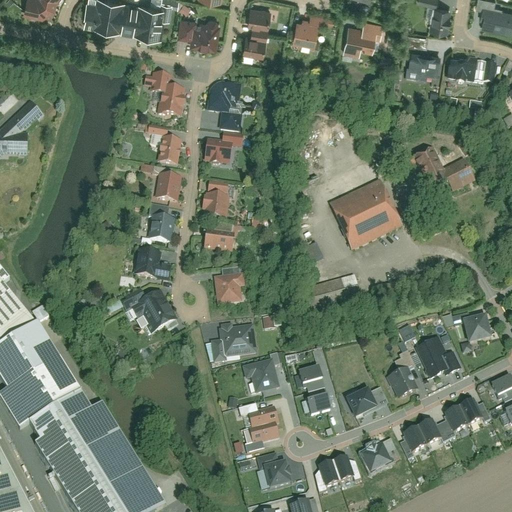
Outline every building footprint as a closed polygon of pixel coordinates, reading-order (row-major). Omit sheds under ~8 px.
[(25,0),(22,15),(42,19),(54,11),(56,0),(25,0)] [(82,27),(161,40),(164,20),(170,21),(172,5),(161,3),(160,7),(114,0),(95,0),(95,3),(86,2),(82,27)] [(485,6),(494,8),(495,0),(493,0),(476,0),(475,8),(484,10),(485,6)] [(179,11),(186,14),(189,7),(182,4),(179,11)] [(252,27),(267,30),(271,10),(249,6),(246,26),(252,27)] [(480,29),(510,35),(511,26),(511,11),(494,8),(485,6),(484,10),(480,29)] [(429,30),(447,33),(451,9),(433,7),(429,30)] [(176,38),(190,40),(193,21),(179,19),(176,38)] [(348,26),(343,50),(372,55),(375,37),(380,38),(383,23),(364,19),(362,29),(348,26)] [(296,20),(291,42),(313,46),(317,23),(296,20)] [(189,48),(215,52),(220,26),(193,21),(190,40),(189,48)] [(279,23),(277,32),(286,33),(287,25),(279,23)] [(252,27),(250,37),(265,40),(267,30),(252,27)] [(403,44),(426,48),(428,37),(404,33),(403,44)] [(241,54),(262,58),(265,40),(250,37),(244,36),(241,54)] [(435,80),(439,55),(411,51),(407,76),(435,80)] [(476,62),(477,60),(450,56),(446,80),(454,81),(454,83),(463,85),(464,83),(473,84),(473,83),(476,62)] [(476,62),(473,83),(483,84),(484,82),(487,64),(476,62)] [(496,65),(487,64),(484,82),(493,84),(496,65)] [(157,114),(181,118),(186,90),(171,88),(173,78),(152,74),(152,78),(145,77),(143,88),(150,89),(149,93),(160,95),(157,114)] [(220,114),(228,115),(229,109),(238,110),(241,85),(221,82),(217,83),(214,85),(212,87),(210,89),(209,91),(206,112),(220,114)] [(480,111),(481,103),(469,102),(468,111),(480,111)] [(30,104),(0,131),(0,161),(3,158),(26,159),(27,139),(18,139),(42,117),(30,104)] [(128,119),(132,125),(139,121),(136,114),(128,119)] [(223,132),(239,135),(241,117),(228,115),(220,114),(218,132),(223,132)] [(147,134),(166,137),(168,129),(148,126),(147,134)] [(223,132),(221,142),(232,144),(241,145),(243,135),(239,135),(223,132)] [(161,138),(157,163),(177,167),(181,141),(161,138)] [(203,161),(229,165),(232,144),(221,142),(206,140),(203,161)] [(444,170),(432,147),(407,160),(424,193),(444,183),(451,196),(476,183),(464,159),(444,170)] [(159,175),(170,177),(171,170),(141,165),(140,172),(159,175)] [(155,199),(178,203),(182,179),(170,177),(159,175),(155,199)] [(328,205),(351,253),(401,228),(379,181),(328,205)] [(208,182),(207,194),(226,197),(228,185),(208,182)] [(201,217),(226,221),(230,198),(226,197),(207,194),(205,194),(201,217)] [(152,217),(167,219),(169,208),(150,205),(149,216),(152,217)] [(148,240),(172,244),(176,221),(167,219),(152,217),(148,240)] [(252,218),(251,229),(263,229),(263,219),(252,218)] [(215,223),(213,233),(231,235),(233,225),(215,223)] [(203,250),(232,255),(234,236),(231,235),(213,233),(206,231),(203,250)] [(316,245),(301,250),(307,265),(321,259),(316,245)] [(137,250),(133,276),(169,283),(171,268),(159,266),(161,254),(137,250)] [(223,277),(240,275),(239,268),(222,271),(223,277)] [(0,342),(2,346),(36,325),(3,284),(7,280),(0,271),(0,342)] [(214,279),(218,307),(241,303),(239,288),(245,288),(243,275),(240,275),(223,277),(214,279)] [(360,301),(354,276),(307,288),(314,313),(360,301)] [(152,334),(176,321),(160,291),(144,300),(130,308),(137,321),(143,317),(152,334)] [(130,308),(144,300),(141,295),(121,306),(124,311),(130,308)] [(117,305),(107,309),(110,314),(119,310),(117,305)] [(462,321),(470,320),(469,314),(452,318),(453,324),(462,321)] [(468,345),(490,339),(484,316),(470,320),(462,321),(468,345)] [(263,319),(264,329),(275,328),(274,318),(263,319)] [(74,511),(158,511),(165,508),(102,405),(91,412),(36,325),(2,346),(0,346),(0,382),(7,393),(0,397),(0,400),(19,431),(28,426),(39,444),(34,446),(74,511)] [(224,358),(256,355),(253,326),(232,328),(232,325),(220,326),(221,330),(218,330),(219,342),(222,342),(224,358)] [(400,335),(404,344),(413,340),(408,331),(400,335)] [(415,349),(431,381),(443,375),(445,379),(461,370),(453,353),(447,356),(438,337),(415,349)] [(224,358),(222,342),(219,342),(211,343),(213,364),(224,363),(224,358)] [(402,355),(407,353),(403,343),(397,346),(402,355)] [(470,353),(469,346),(462,348),(463,355),(470,353)] [(394,364),(399,373),(407,369),(414,366),(407,353),(402,355),(398,357),(400,360),(394,364)] [(271,360),(273,368),(280,366),(277,354),(270,356),(271,360)] [(255,395),(279,389),(273,368),(271,360),(242,368),(245,381),(251,380),(255,395)] [(297,372),(301,388),(322,382),(318,366),(297,372)] [(397,401),(418,391),(407,369),(399,373),(386,379),(397,401)] [(511,382),(509,376),(490,386),(498,402),(511,395),(511,382)] [(367,391),(344,401),(353,421),(376,411),(367,391)] [(325,396),(306,401),(310,417),(330,412),(325,396)] [(227,407),(235,409),(238,400),(229,398),(227,407)] [(473,401),(458,408),(467,427),(482,420),(476,408),(473,401)] [(483,404),(476,408),(482,420),(484,423),(490,420),(483,404)] [(249,416),(258,414),(256,406),(239,411),(241,419),(249,417),(249,416)] [(452,434),(467,427),(458,408),(443,415),(447,422),(452,434)] [(274,425),(277,424),(273,410),(258,414),(249,416),(249,417),(252,431),(274,425)] [(425,447),(441,440),(435,427),(432,421),(416,428),(425,447)] [(452,434),(447,422),(435,427),(441,440),(443,444),(454,438),(452,434)] [(253,445),(254,446),(262,444),(278,440),(274,425),(252,431),(250,431),(253,445)] [(425,447),(416,428),(402,435),(405,441),(411,453),(425,447)] [(411,453),(405,441),(399,444),(407,461),(413,458),(411,453)] [(240,444),(233,445),(235,456),(242,455),(240,444)] [(264,451),(262,444),(254,446),(253,445),(245,447),(247,456),(264,451)] [(382,444),(357,456),(368,479),(393,466),(382,444)] [(0,511),(30,511),(0,453),(0,511)] [(262,469),(279,464),(276,454),(257,460),(260,472),(263,471),(262,469)] [(353,479),(346,458),(316,468),(323,489),(353,479)] [(240,472),(251,469),(249,463),(238,465),(240,472)] [(263,471),(268,492),(290,486),(289,479),(291,478),(289,469),(286,470),(284,463),(279,464),(262,469),(263,471)] [(265,504),(266,510),(276,508),(275,502),(265,504)] [(317,511),(315,502),(308,503),(309,511),(317,511)] [(291,507),(291,511),(309,511),(308,503),(291,507)]
